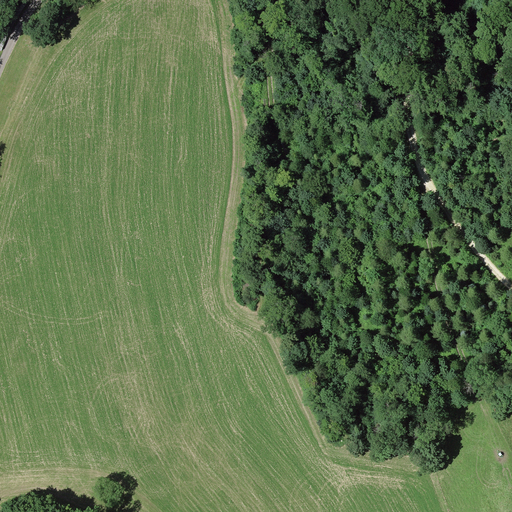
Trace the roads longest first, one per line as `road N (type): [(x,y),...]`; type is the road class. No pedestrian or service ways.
road 1 (track): [(511,287),(429,187),(409,137),(403,96),(429,0)]
road 2 (track): [(420,164),(437,289),(488,421)]
road 3 (track): [(280,0),(272,43),(273,162)]
